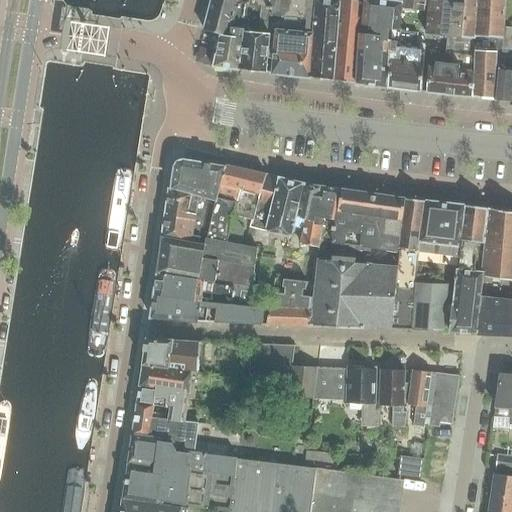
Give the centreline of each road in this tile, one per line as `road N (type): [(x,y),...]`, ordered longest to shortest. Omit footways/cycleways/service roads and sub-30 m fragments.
road 1 (residential): [(178,70),(184,123),(158,164),(104,511)]
road 2 (secondary): [(178,70),(212,109),(511,148)]
road 3 (secondary): [(0,230),(32,30)]
road 4 (residential): [(458,511),(482,351),(511,343)]
